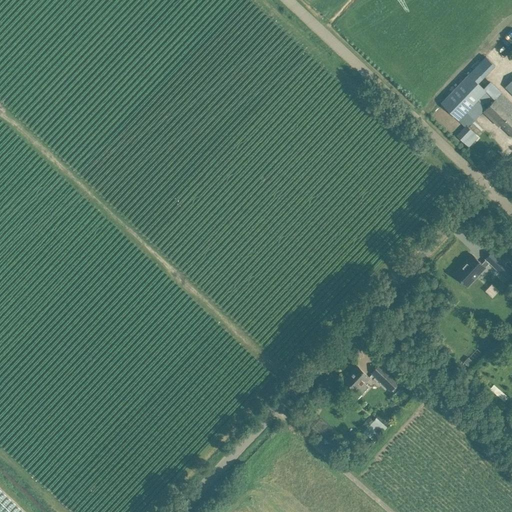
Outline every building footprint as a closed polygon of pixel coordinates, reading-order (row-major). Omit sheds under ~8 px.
[(470,74),(442,103),(466,126),(457,136),(468,146),(478,135),(477,135),(468,126),(472,122),(483,111),(499,126),(501,125),(511,135),(511,113),(511,112),(511,79),(506,86),(505,86),(499,92),(501,93),(490,104),(486,108),(483,104),(498,89),(491,83),(485,89),(470,74)] [(482,263),(472,254),(454,274),(467,286),(489,262),(507,279),(511,274),(511,269),(492,251),(486,259),(482,263)] [(468,366),(473,361),(468,356),(463,361),(468,366)] [(380,363),(372,373),(391,391),(399,382),(380,363)] [(365,382),(370,377),(358,366),(345,380),(353,388),(348,393),(356,400),(369,386),(365,382)] [(0,511),(24,511),(0,489),(0,511)]
